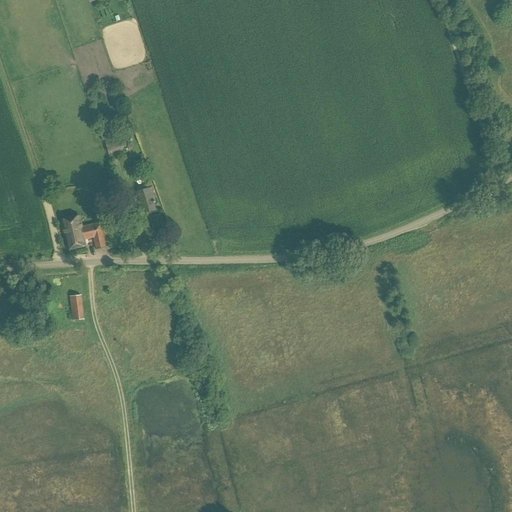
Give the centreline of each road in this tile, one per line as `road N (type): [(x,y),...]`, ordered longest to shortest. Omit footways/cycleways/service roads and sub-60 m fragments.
road 1 (unclassified): [(0,267),(323,253),(433,216),(511,178)]
road 2 (track): [(132,511),(124,410),(96,326),(90,262)]
road 3 (unknown): [(0,51),(40,182)]
